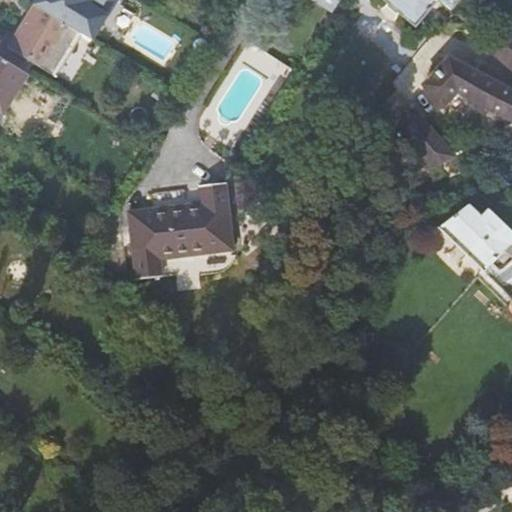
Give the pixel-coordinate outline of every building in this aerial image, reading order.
[(318,0),(335,9),(339,0),(318,0)] [(381,0),(415,29),(439,1),(451,12),(462,0),(381,0)] [(65,25),(34,6),(14,40),(4,34),(0,40),(0,58),(23,72),(29,62),(50,76),(77,33),(70,29),(65,25)] [(511,37),(509,35),(492,54),(511,72),(511,37)] [(243,148),(285,60),(245,40),(203,128),(243,148)] [(0,58),(0,114),(2,116),(27,75),(23,72),(0,58)] [(511,93),(449,59),(424,86),(439,107),(440,107),(441,107),(443,107),(457,93),(511,122),(511,93)] [(453,158),(454,158),(411,110),(396,126),(432,168),(453,158)] [(146,226),(130,228),(136,282),(161,279),(159,262),(209,256),(208,243),(232,240),(225,185),(200,187),(202,207),(145,214),(146,226)] [(511,246),(511,245),(511,235),(487,211),(481,216),(468,203),(439,227),(483,272),(497,260),(501,264),(509,257),(511,260),(511,262),(502,272),(487,275),(511,300),(511,246)] [(208,243),(209,256),(233,253),(232,240),(208,243)]
